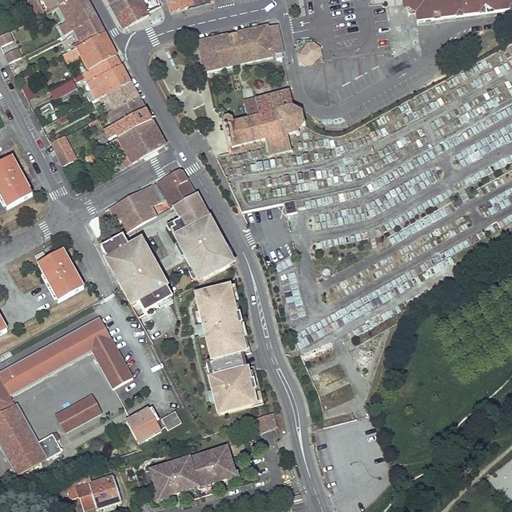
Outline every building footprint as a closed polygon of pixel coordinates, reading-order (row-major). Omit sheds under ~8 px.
[(45,15),(37,0),(36,0),(32,0),(28,2),(37,19),(45,15)] [(59,8),(73,0),(43,0),(50,12),(55,10),(59,8)] [(96,20),(85,0),(73,0),(59,8),(68,23),(63,25),(60,26),(65,36),(71,33),(74,32),(96,20)] [(117,16),(142,3),(140,0),(117,0),(110,4),(117,16)] [(160,6),(157,0),(147,0),(146,1),(151,11),(160,6)] [(170,13),(213,1),(212,0),(170,0),(166,1),(170,13)] [(416,15),(414,0),(406,0),(408,9),(409,16),(416,15)] [(511,0),(414,0),(416,15),(417,23),(511,11),(511,0)] [(124,29),(148,15),(147,14),(147,13),(142,3),(117,16),(124,29)] [(68,23),(59,8),(55,10),(63,25),(68,23)] [(104,35),(96,20),(74,32),(81,44),(78,45),(74,47),(76,50),(104,35)] [(65,36),(60,26),(56,28),(62,38),(65,36)] [(276,26),(199,44),(205,72),(272,57),(273,60),(283,58),(276,26)] [(81,44),(74,32),(71,33),(78,45),(81,44)] [(0,46),(1,48),(13,42),(8,33),(0,37),(0,46)] [(116,58),(104,35),(76,50),(63,57),(68,66),(82,59),(88,72),(116,58)] [(319,49),(314,45),(308,45),(300,56),(300,62),(305,66),(311,66),(320,55),(319,49)] [(9,64),(21,58),(17,50),(4,56),(9,64)] [(102,98),(130,83),(116,58),(88,72),(84,75),(86,79),(93,92),(88,95),(92,103),(99,99),(102,98)] [(86,79),(84,75),(76,79),(78,83),(86,79)] [(55,100),(77,89),(73,79),(50,90),(55,100)] [(30,83),(21,87),(29,102),(37,98),(30,83)] [(139,99),(130,83),(102,98),(103,101),(105,105),(111,102),(115,111),(139,99)] [(229,153),(229,154),(232,154),(231,150),(241,147),(242,150),(244,149),(243,146),(253,144),(253,147),(256,146),(255,144),(260,142),(265,141),(268,155),(266,158),(268,159),(271,156),(289,151),(293,153),(294,150),(290,149),(288,139),(289,139),(288,136),(295,133),(297,136),(300,135),(298,132),(302,126),(305,126),(306,124),(303,123),(301,116),(303,113),(302,111),(299,113),(292,110),(293,107),(290,93),(277,96),(276,93),(274,94),(275,97),(245,105),(249,120),(237,123),(236,121),(234,121),(235,124),(232,124),(231,121),(228,120),(226,120),(225,120),(224,123),(221,124),(225,139),(229,153)] [(123,122),(145,111),(139,99),(115,111),(110,113),(106,115),(109,121),(119,115),(123,122)] [(115,111),(111,102),(105,105),(110,113),(115,111)] [(118,140),(152,123),(145,111),(123,122),(104,132),(109,141),(117,137),(118,140)] [(68,122),(65,116),(59,120),(61,125),(68,122)] [(133,165),(165,146),(152,123),(118,140),(133,165)] [(133,165),(118,140),(114,142),(128,168),(133,165)] [(253,147),(253,144),(243,146),(244,149),(242,150),(241,147),(231,150),(232,154),(261,147),(260,142),(255,144),(256,146),(253,147)] [(63,168),(77,161),(71,151),(58,157),(63,168)] [(32,197),(12,159),(0,165),(0,196),(7,210),(32,197)] [(196,196),(182,173),(177,172),(157,183),(167,200),(172,210),(174,208),(196,196)] [(157,183),(151,187),(160,204),(167,200),(157,183)] [(151,187),(114,207),(122,221),(129,234),(156,219),(151,209),(160,204),(151,187)] [(233,266),(196,196),(174,208),(181,221),(173,225),(175,229),(171,231),(199,284),(233,266)] [(304,207),(303,199),(295,201),(283,203),(286,216),(297,213),(296,209),(304,207)] [(122,221),(114,207),(110,209),(115,219),(122,221)] [(173,300),(141,242),(129,249),(123,237),(101,249),(107,261),(110,259),(114,265),(110,267),(120,287),(125,285),(128,291),(124,293),(132,307),(138,304),(145,315),(173,300)] [(34,257),(37,262),(46,258),(43,252),(34,257)] [(84,289),(63,252),(38,266),(59,303),(84,289)] [(250,382),(247,368),(243,369),(239,356),(243,355),(245,355),(239,327),(242,326),(240,315),(236,316),(231,296),(237,295),(235,287),(204,295),(201,300),(203,309),(199,310),(203,324),(205,335),(209,349),(212,348),(216,361),(212,362),(210,363),(213,377),(210,378),(213,391),(215,402),(219,416),(252,408),(249,394),(252,393),(256,392),(254,381),(250,382)] [(113,391),(133,380),(100,320),(0,375),(0,445),(17,477),(62,453),(57,443),(60,441),(57,435),(38,445),(11,396),(91,352),(113,391)] [(205,335),(203,324),(196,326),(199,337),(205,335)] [(215,402),(213,391),(207,392),(210,403),(215,402)] [(101,414),(92,397),(56,416),(65,433),(101,414)] [(149,411),(149,410),(126,423),(136,441),(143,438),(146,441),(161,433),(157,424),(149,411)] [(159,423),(152,410),(149,411),(157,424),(159,423)] [(181,424),(175,413),(162,421),(168,432),(181,424)] [(276,429),(272,414),(255,420),(259,435),(276,429)] [(235,476),(230,462),(228,462),(225,450),(153,472),(156,483),(155,484),(159,499),(160,501),(168,498),(177,496),(176,494),(184,491),(197,488),(209,484),(218,481),(218,483),(227,481),(235,478),(235,476)] [(56,477),(69,470),(66,465),(53,472),(56,477)] [(227,484),(239,480),(237,475),(235,476),(235,478),(227,481),(227,484)] [(121,502),(113,478),(91,485),(88,476),(74,480),(79,498),(80,499),(82,499),(87,511),(96,508),(96,510),(121,502)] [(79,498),(74,480),(68,482),(71,492),(72,491),(75,499),(79,498)]
